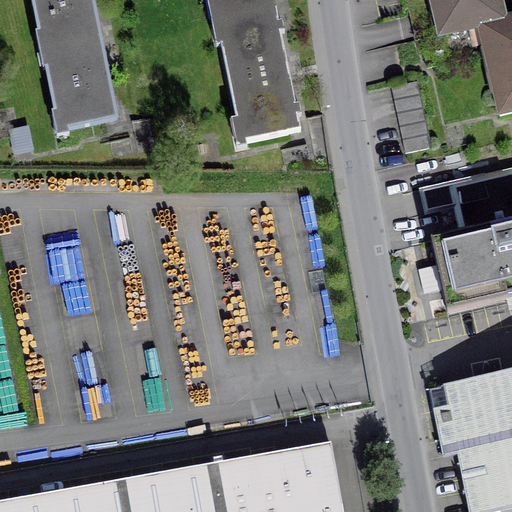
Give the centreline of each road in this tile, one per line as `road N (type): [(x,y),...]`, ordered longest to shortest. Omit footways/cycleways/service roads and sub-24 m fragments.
road 1 (residential): [(418,511),(336,0)]
road 2 (unknown): [(404,427),(0,493)]
